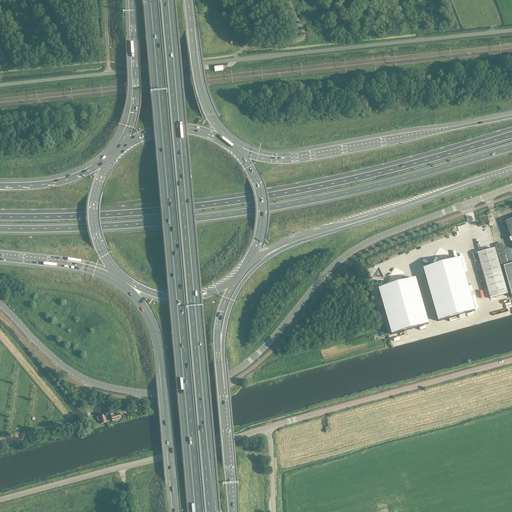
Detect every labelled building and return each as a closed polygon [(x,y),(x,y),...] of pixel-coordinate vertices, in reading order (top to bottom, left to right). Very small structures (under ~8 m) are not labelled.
[(500,265),(507,263),(502,244),(495,246),(500,265)] [(490,299),(507,294),(495,249),(477,254),(490,299)] [(475,311),(460,259),(443,264),(435,266),(428,268),(423,269),(438,322),(475,311)] [(511,264),(503,267),(511,298),(511,264)] [(428,324),(415,279),(398,284),(391,286),(384,288),(378,289),(391,335),(428,324)] [(112,422),(122,419),(120,414),(119,414),(119,413),(124,412),(123,408),(118,410),(118,411),(113,412),(114,415),(110,416),(112,422)] [(98,421),(100,420),(101,424),(107,423),(105,415),(99,417),(97,418),(98,421)]
